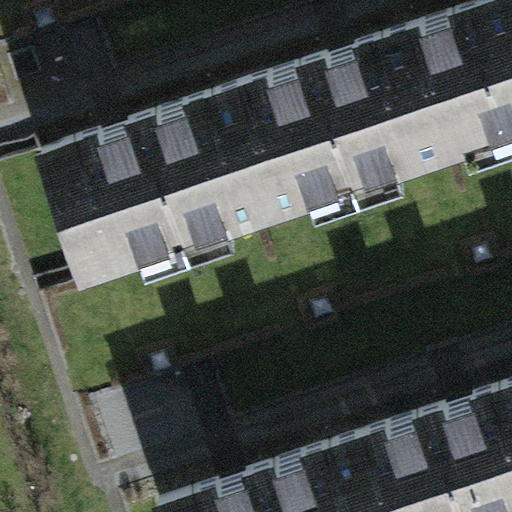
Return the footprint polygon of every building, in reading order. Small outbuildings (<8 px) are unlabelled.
[(404,165),(511,128),(511,0),(475,0),(361,39),(404,165)] [(241,219),(404,165),(361,39),(199,93),(241,219)] [(79,274),(241,219),(199,93),(37,148),(79,274)] [(511,473),(511,378),(483,388),(511,473)] [(344,511),(511,511),(511,473),(483,388),(321,443),(344,511)] [(163,511),(344,511),(321,443),(158,497),(163,511)]
